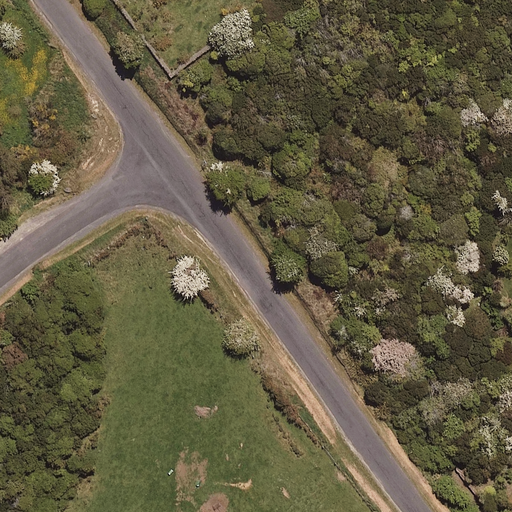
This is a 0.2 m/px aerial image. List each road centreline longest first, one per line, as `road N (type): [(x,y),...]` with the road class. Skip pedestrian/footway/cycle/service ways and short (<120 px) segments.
road 1 (unclassified): [(419,511),(295,340),(155,169)]
road 2 (unclassified): [(155,169),(44,0)]
road 3 (unclassified): [(155,169),(0,266)]
